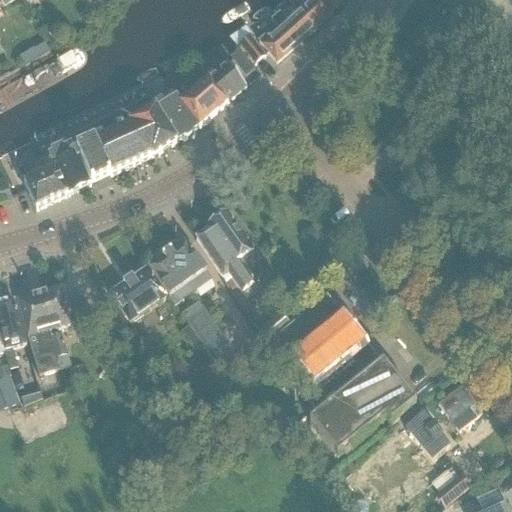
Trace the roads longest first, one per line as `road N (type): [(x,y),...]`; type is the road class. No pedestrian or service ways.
road 1 (unclassified): [(511,391),(395,237),(279,108)]
road 2 (tertiary): [(0,246),(161,190),(247,138),(279,108)]
road 3 (tertiary): [(279,108),(379,0)]
